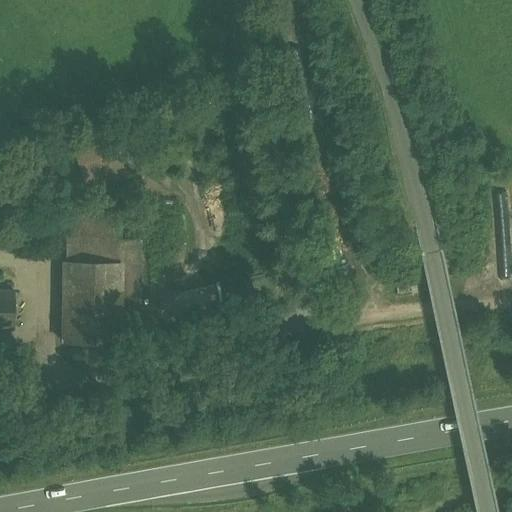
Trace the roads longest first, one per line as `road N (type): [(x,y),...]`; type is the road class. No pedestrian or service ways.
road 1 (unclassified): [(492,511),(427,218),(357,0)]
road 2 (primary): [(2,511),(511,420)]
